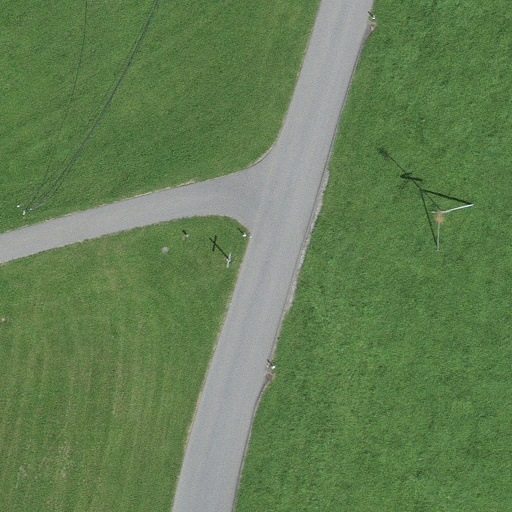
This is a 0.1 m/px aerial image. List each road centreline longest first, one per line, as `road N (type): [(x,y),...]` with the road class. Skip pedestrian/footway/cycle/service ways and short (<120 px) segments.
road 1 (unclassified): [(347,0),(223,417),(203,511)]
road 2 (track): [(0,248),(292,181)]
